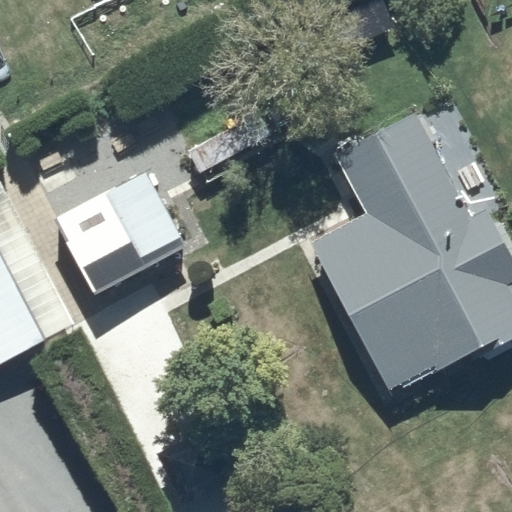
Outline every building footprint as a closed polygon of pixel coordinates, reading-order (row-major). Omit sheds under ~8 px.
[(386,216),(327,241),(405,391),(511,335),(511,236),(442,103),(351,150),(386,216)] [(152,121),(41,171),(62,214),(171,161),(152,121)] [(115,206),(66,227),(98,288),(145,263),(115,206)] [(0,229),(0,369),(58,340),(0,229)] [(66,417),(15,439),(42,492),(91,467),(66,417)]
